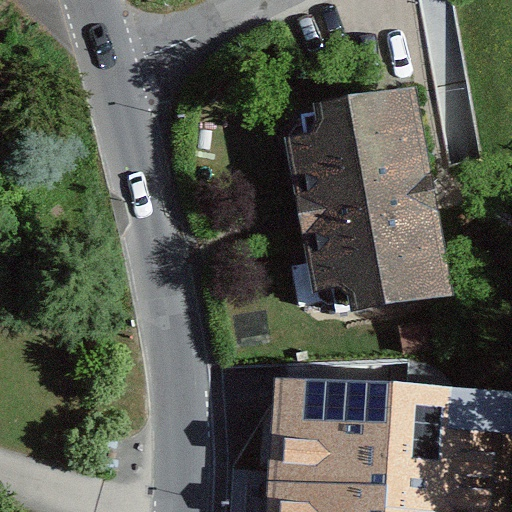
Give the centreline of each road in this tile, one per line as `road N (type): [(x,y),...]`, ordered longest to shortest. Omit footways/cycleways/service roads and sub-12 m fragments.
road 1 (unclassified): [(112,70),(168,303),(184,413),(183,511)]
road 2 (unclassified): [(279,0),(112,70)]
